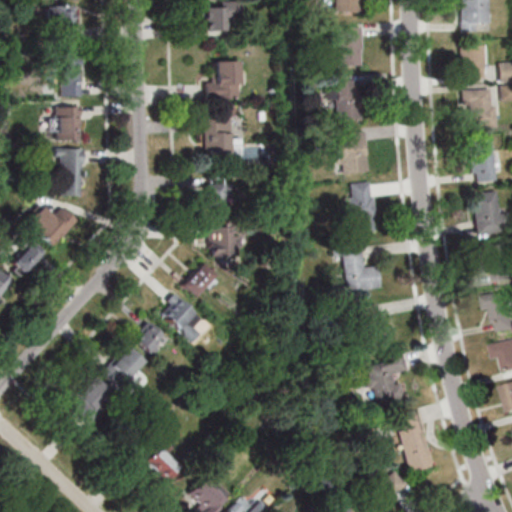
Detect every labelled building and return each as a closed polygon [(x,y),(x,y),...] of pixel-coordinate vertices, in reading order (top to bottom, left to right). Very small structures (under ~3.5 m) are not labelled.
[(333,0),(333,11),(358,12),(358,0),(333,0)] [(487,0),(458,0),(459,30),(477,30),(477,21),(487,21),(487,0)] [(230,29),(230,18),(239,18),(239,1),(218,1),(218,7),(201,7),(202,30),(230,29)] [(73,5),(44,5),(44,31),(73,31),(73,5)] [(360,65),(360,26),(336,26),(336,65),(360,65)] [(481,78),(480,45),(458,45),(459,79),(481,78)] [(78,54),(57,54),(57,95),(78,95),(78,54)] [(213,81),(203,81),(203,98),(237,98),(237,61),(213,61),(213,81)] [(498,81),(511,81),(511,62),(498,63),(498,81)] [(334,80),(334,119),(359,119),(359,80),(334,80)] [(511,99),(511,83),(499,85),(499,101),(511,99)] [(494,127),(492,88),(460,90),(461,108),(470,108),(471,128),(494,127)] [(78,106),(53,106),(53,118),(46,118),(46,129),(53,129),(53,139),(78,139),(78,106)] [(201,117),(202,162),(240,161),(239,138),(228,138),(228,117),(201,117)] [(334,132),(334,172),(365,172),(365,132),(334,132)] [(493,181),(491,138),(467,139),(469,183),(493,181)] [(55,195),(79,196),(80,148),(56,148),(55,195)] [(351,233),(374,232),(371,182),(347,183),(351,233)] [(226,183),(204,183),(204,206),(226,206),(226,183)] [(501,231),(497,191),(469,194),(474,234),(501,231)] [(51,214),(40,203),(22,223),(49,247),(74,220),(59,205),(51,214)] [(240,255),(240,235),(229,235),(229,226),(206,226),(206,255),(240,255)] [(9,263),(20,274),(41,253),(29,241),(9,263)] [(379,287),(377,265),(362,267),(360,244),(339,246),(344,290),(379,287)] [(492,274),(492,281),(509,281),(509,245),(479,245),(479,274),(492,274)] [(214,277),(198,263),(178,285),(194,299),(214,277)] [(0,293),(10,283),(0,273),(0,293)] [(511,290),(481,295),(484,312),(492,311),(495,332),(511,329),(511,290)] [(208,327),(172,293),(155,311),(191,345),(208,327)] [(362,349),(387,345),(380,303),(355,307),(362,349)] [(129,337),(148,356),(165,338),(146,320),(129,337)] [(511,339),(490,345),(494,361),(500,360),(503,372),(511,369),(511,339)] [(114,386),(139,360),(125,345),(99,372),(114,386)] [(362,363),(371,404),(400,398),(394,373),(405,371),(401,354),(362,363)] [(64,405),(84,425),(112,396),(93,377),(64,405)] [(508,412),(511,411),(511,382),(500,386),(508,412)] [(406,472),(432,466),(419,410),(400,414),(403,426),(396,427),(406,472)] [(165,480),(183,463),(153,433),(135,450),(165,480)] [(365,493),(381,509),(405,485),(389,468),(365,493)] [(261,511),(266,507),(258,499),(245,511),(243,511),(233,502),(224,511),(261,511)]
